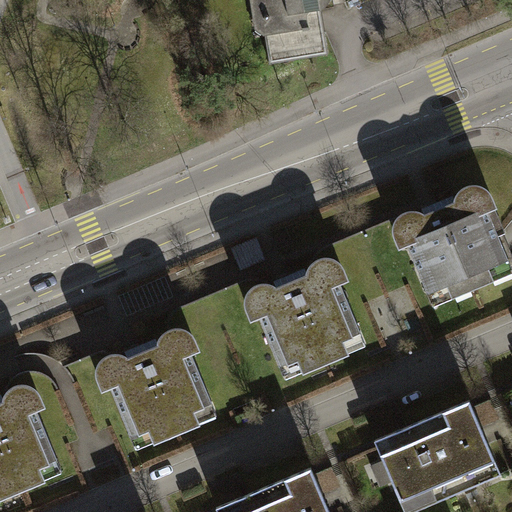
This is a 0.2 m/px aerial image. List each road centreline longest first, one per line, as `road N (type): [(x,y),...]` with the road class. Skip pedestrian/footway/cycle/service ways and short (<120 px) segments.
road 1 (secondary): [(511,73),(0,287)]
road 2 (residential): [(511,334),(99,511)]
